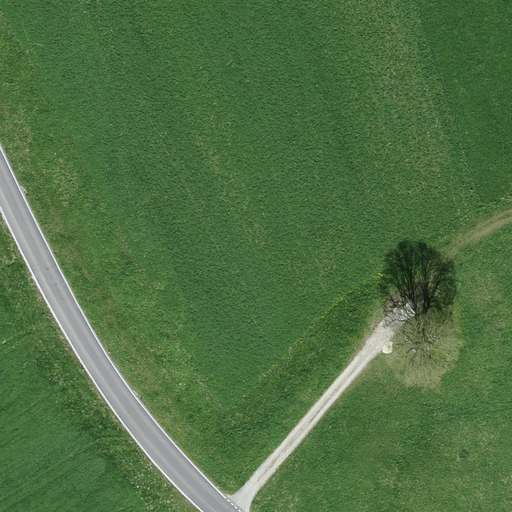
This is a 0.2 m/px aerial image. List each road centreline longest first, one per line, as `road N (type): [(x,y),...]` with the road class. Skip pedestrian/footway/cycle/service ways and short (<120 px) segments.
road 1 (track): [(511,215),(467,234),(444,257),(230,511)]
road 2 (tertiary): [(0,178),(116,392),(221,511)]
